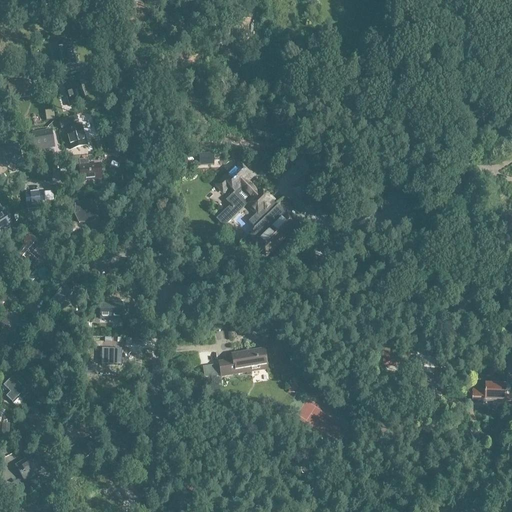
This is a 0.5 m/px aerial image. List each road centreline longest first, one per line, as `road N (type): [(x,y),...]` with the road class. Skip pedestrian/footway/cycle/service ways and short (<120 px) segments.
road 1 (unclassified): [(149,511),(160,253),(104,0)]
road 2 (track): [(158,287),(511,328)]
road 3 (track): [(422,0),(465,263),(429,318)]
